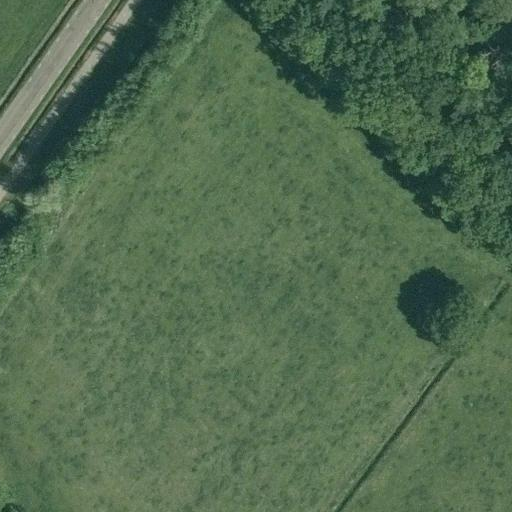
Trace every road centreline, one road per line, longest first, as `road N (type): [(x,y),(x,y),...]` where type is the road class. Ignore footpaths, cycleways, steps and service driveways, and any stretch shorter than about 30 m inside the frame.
road 1 (unclassified): [(511,181),(325,0)]
road 2 (tertiary): [(0,146),(101,0)]
